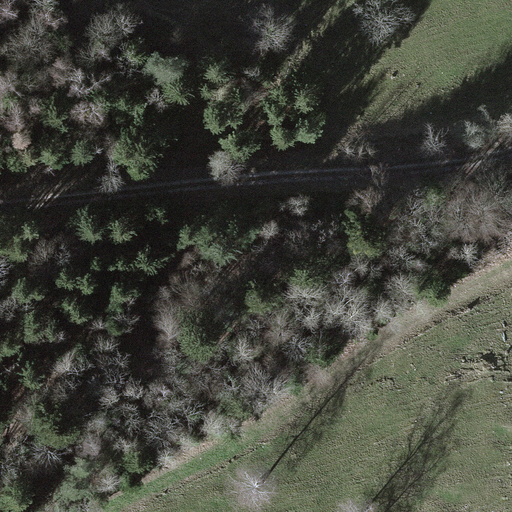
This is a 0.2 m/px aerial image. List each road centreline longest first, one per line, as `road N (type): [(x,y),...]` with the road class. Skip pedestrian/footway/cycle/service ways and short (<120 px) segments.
road 1 (track): [(0,204),(511,145)]
road 2 (track): [(87,511),(271,425),(440,309),(511,270)]
